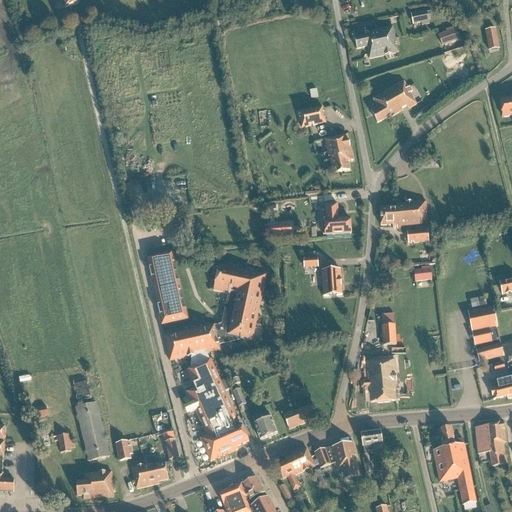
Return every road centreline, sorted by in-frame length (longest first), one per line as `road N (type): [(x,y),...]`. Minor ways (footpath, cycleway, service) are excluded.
road 1 (track): [(189,486),(79,36),(80,18),(90,10)]
road 2 (unclassified): [(372,188),(335,0)]
road 3 (unclassified): [(372,188),(417,135),(511,67)]
road 4 (tertiary): [(343,427),(511,411)]
road 5 (unclassified): [(355,342),(372,188)]
road 6 (tertiary): [(120,511),(257,459)]
